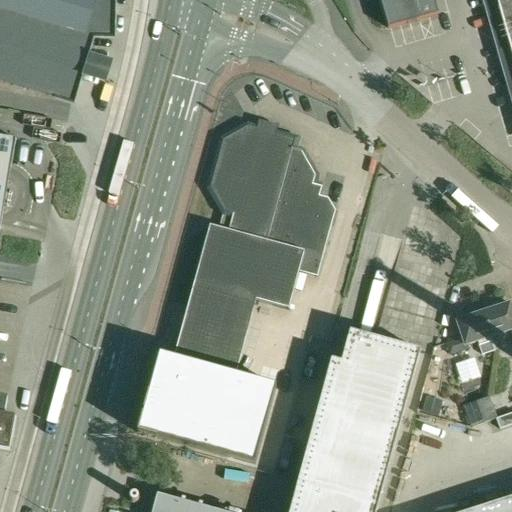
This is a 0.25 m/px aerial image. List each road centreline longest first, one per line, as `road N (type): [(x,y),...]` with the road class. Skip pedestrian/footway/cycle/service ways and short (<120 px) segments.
road 1 (unclassified): [(141,0),(5,511)]
road 2 (primary): [(169,13),(33,511)]
road 3 (primary): [(112,341),(201,29)]
road 4 (unclassified): [(511,222),(353,88)]
road 5 (primary): [(64,511),(112,341)]
road 6 (unclassified): [(89,511),(122,391),(112,341)]
road 7 (unclassified): [(201,29),(324,70)]
